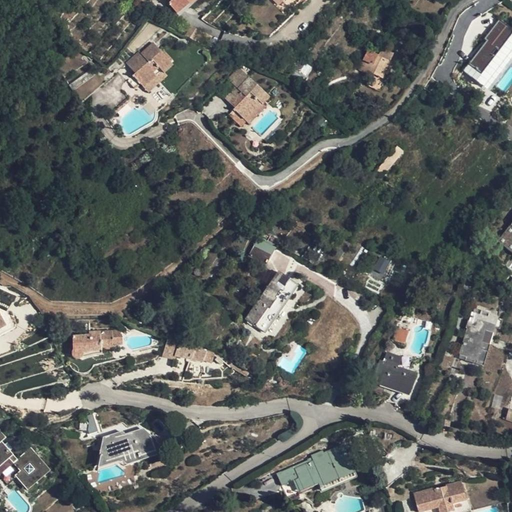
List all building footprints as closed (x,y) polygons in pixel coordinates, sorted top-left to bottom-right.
[(172,0),(169,4),(177,13),(189,3),(187,0),(172,0)] [(486,42),(464,70),(483,87),(511,49),(511,29),(498,20),(482,39),(486,42)] [(159,39),(149,49),(152,53),(144,60),(145,62),(140,67),(132,74),(139,83),(145,78),(149,83),(167,66),(176,59),(159,39)] [(132,58),(140,67),(145,62),(144,60),(152,53),(149,49),(146,46),(132,58)] [(365,70),(376,75),(382,78),(394,54),(382,49),(378,56),(368,51),(364,60),(369,62),(365,70)] [(178,61),(176,59),(167,66),(169,69),(178,61)] [(227,78),(239,89),(250,78),(237,65),(227,78)] [(173,73),(169,69),(167,66),(149,83),(155,89),(173,73)] [(247,118),(261,102),(268,94),(250,78),(239,89),(245,95),(239,102),(241,104),(237,109),(230,115),(238,122),(244,116),(247,118)] [(321,84),(312,94),(319,99),(327,89),(321,84)] [(226,99),(237,109),(241,104),(239,102),(245,95),(239,89),(237,88),(226,99)] [(270,95),(268,94),(261,102),(263,104),(270,95)] [(266,106),(263,104),(261,102),(247,118),(251,122),(266,106)] [(244,127),(250,120),(244,116),(238,122),(244,127)] [(373,173),(381,178),(403,151),(397,146),(373,173)] [(389,194),(383,190),(374,205),(379,208),(389,194)] [(380,212),(374,209),(366,221),(372,225),(380,212)] [(511,224),(499,239),(511,251),(511,224)] [(276,247),(259,238),(249,256),(266,266),(276,247)] [(493,264),(488,260),(484,266),(489,269),(493,264)] [(227,265),(221,261),(201,286),(208,291),(227,265)] [(276,300),(283,304),(297,285),(279,272),(246,320),(264,332),(278,312),(271,307),(276,300)] [(199,291),(196,289),(187,303),(190,305),(199,291)] [(278,312),(283,304),(276,300),(271,307),(278,312)] [(186,307),(180,315),(185,318),(191,311),(186,307)] [(488,326),(493,327),(496,318),(496,316),(474,309),(459,355),(477,361),(488,326)] [(503,319),(496,318),(493,327),(495,328),(499,329),(503,319)] [(0,336),(9,332),(5,326),(0,328),(0,336)] [(495,328),(493,327),(488,326),(477,361),(484,363),(495,328)] [(392,340),(404,344),(408,332),(396,328),(392,340)] [(84,352),(102,351),(114,350),(113,345),(112,330),(89,332),(89,335),(73,336),(74,350),(73,352),(72,354),(73,357),(75,359),(77,360),(80,360),(82,358),(83,356),(84,356),(84,352)] [(116,330),(112,330),(113,345),(123,345),(122,335),(116,330)] [(168,340),(168,339),(163,356),(175,359),(176,357),(191,360),(196,349),(178,342),(168,340)] [(228,351),(227,358),(234,361),(235,351),(237,346),(231,343),(227,350),(228,351)] [(205,352),(196,349),(191,360),(202,362),(205,352)] [(240,368),(248,372),(256,356),(246,351),(238,366),(240,368)] [(372,382),(408,395),(416,374),(398,367),(401,358),(383,351),(372,382)] [(441,436),(451,438),(452,426),(442,425),(441,436)] [(0,466),(10,458),(21,471),(16,475),(29,490),(52,470),(32,447),(18,459),(1,439),(5,436),(0,430),(0,466)] [(113,436),(105,438),(99,468),(122,461),(125,462),(159,451),(156,441),(143,430),(135,433),(134,432),(126,434),(127,437),(119,440),(113,436)] [(321,491),(357,475),(343,444),(324,453),(322,450),(310,455),(313,461),(278,476),(287,497),(318,484),(321,491)] [(447,485),(448,486),(448,489),(434,492),(433,490),(432,488),(415,493),(420,511),(465,511),(469,511),(461,481),(447,485)]
